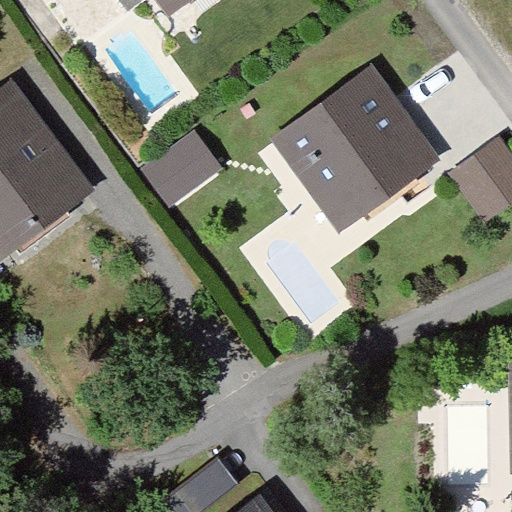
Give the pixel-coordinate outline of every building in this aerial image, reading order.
[(150,0),(168,20),(192,0),(150,0)] [(374,68),(270,146),(340,239),(443,162),(374,68)] [(0,256),(95,189),(15,77),(0,88),(0,256)] [(203,124),(150,163),(176,198),(229,160),(203,124)] [(511,160),(500,143),(447,178),(485,235),(511,217),(511,160)] [(227,449),(172,496),(185,511),(204,511),(248,474),(227,449)] [(266,511),(250,490),(219,511),(266,511)]
